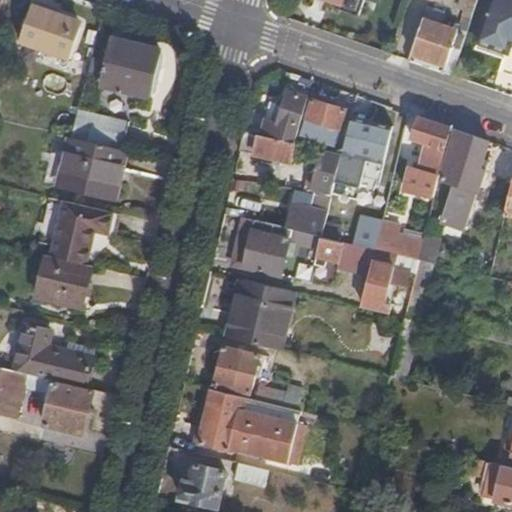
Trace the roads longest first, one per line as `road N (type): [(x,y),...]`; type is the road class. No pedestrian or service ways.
road 1 (residential): [(119,511),(238,26)]
road 2 (tertiary): [(511,120),(238,26)]
